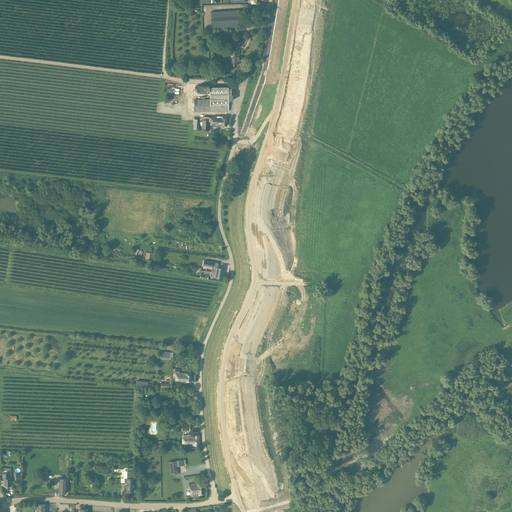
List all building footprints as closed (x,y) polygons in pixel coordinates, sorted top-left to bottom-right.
[(239,27),(238,10),(211,12),(212,29),(239,27)] [(242,62),(241,50),(226,51),(228,66),(239,66),(239,62),(242,62)] [(194,100),(194,112),(229,111),(228,86),(210,86),(210,99),(194,100)] [(210,122),(210,125),(216,125),(222,126),(222,127),(224,127),(224,126),(226,126),(227,117),(222,116),(222,117),(213,116),(213,117),(213,118),(213,122),(210,122)] [(173,375),(174,375),(174,379),(176,380),(177,381),(186,381),(191,381),(191,373),(179,373),(179,369),(175,368),(175,373),(174,373),(173,375)] [(184,446),(199,446),(199,435),(184,435),(184,446)] [(176,460),(168,461),(170,474),(178,473),(176,460)] [(205,495),(203,480),(196,481),(197,482),(187,484),(188,489),(189,489),(190,495),(191,495),(191,496),(198,496),(198,495),(199,496),(205,495)]
